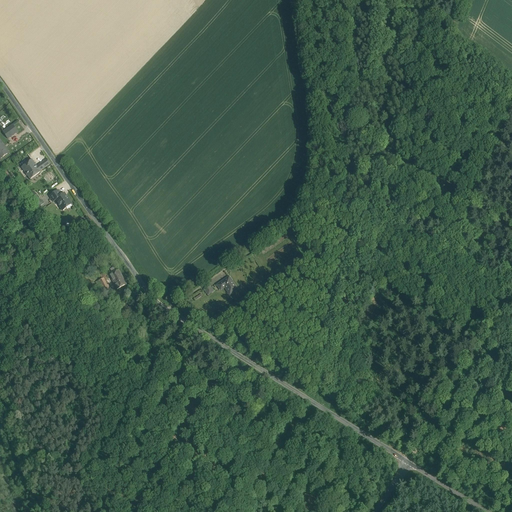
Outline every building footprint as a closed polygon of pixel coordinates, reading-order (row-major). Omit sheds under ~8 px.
[(13,125),(3,132),(7,138),(17,131),(13,125)] [(4,146),(0,148),(0,158),(9,152),(4,146)] [(47,159),(37,166),(40,171),(50,163),(47,159)] [(32,160),(22,167),(26,173),(36,165),(32,160)] [(36,165),(26,173),(30,179),(40,172),(40,171),(37,166),(36,165)] [(58,190),(50,196),(53,201),(56,200),(56,199),(61,195),(58,190)] [(71,204),(66,195),(62,195),(61,195),(56,199),(56,200),(61,207),(60,207),(62,211),(66,208),(71,204)] [(119,269),(115,271),(113,267),(110,269),(112,272),(109,274),(112,279),(117,289),(126,284),(121,274),(119,269)] [(109,274),(103,277),(105,282),(112,279),(109,274)] [(103,277),(99,279),(105,292),(109,289),(108,286),(109,286),(108,284),(107,284),(105,282),(103,277)] [(229,277),(219,284),(222,289),(225,287),(230,295),(238,289),(229,277)] [(209,286),(204,289),(208,295),(213,291),(209,286)]
